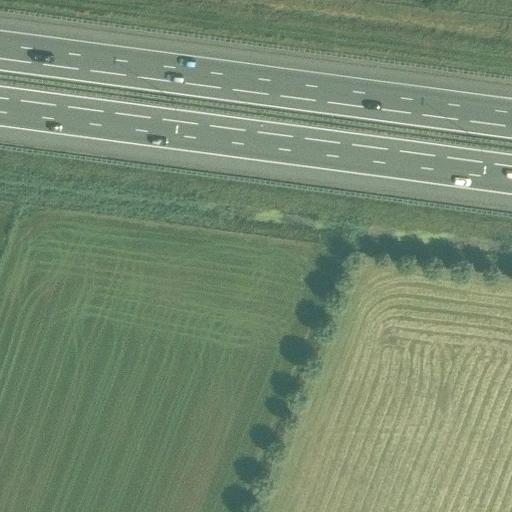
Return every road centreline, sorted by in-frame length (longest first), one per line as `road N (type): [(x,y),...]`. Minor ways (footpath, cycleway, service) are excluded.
road 1 (motorway): [(0,105),(511,175)]
road 2 (motorway): [(511,120),(0,51)]
